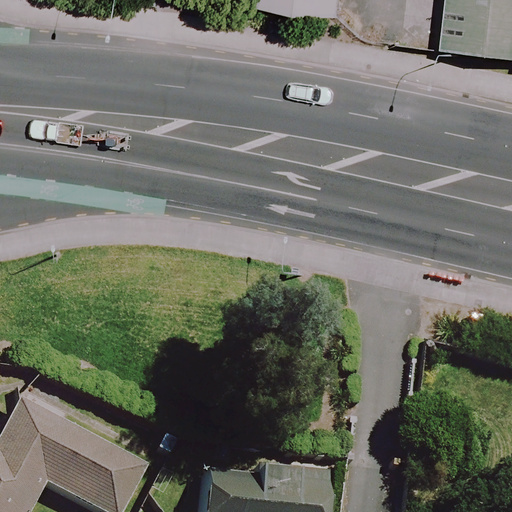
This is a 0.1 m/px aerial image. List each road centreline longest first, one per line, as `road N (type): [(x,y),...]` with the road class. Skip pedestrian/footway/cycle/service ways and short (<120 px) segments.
road 1 (secondary): [(356,161),(0,114)]
road 2 (secondary): [(356,161),(184,176),(0,205)]
road 3 (residential): [(362,511),(400,170)]
